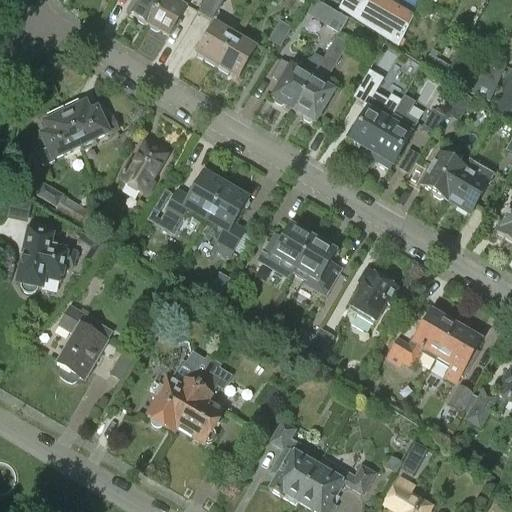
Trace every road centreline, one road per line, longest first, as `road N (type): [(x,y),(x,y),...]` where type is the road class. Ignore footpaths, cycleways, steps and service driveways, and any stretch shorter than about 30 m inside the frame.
road 1 (residential): [(511,297),(21,6)]
road 2 (residential): [(150,511),(0,422)]
